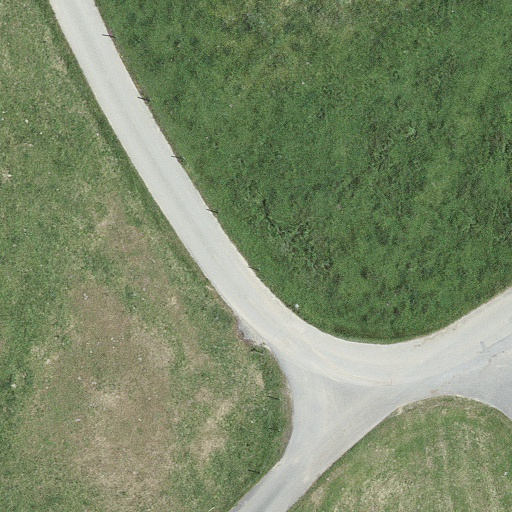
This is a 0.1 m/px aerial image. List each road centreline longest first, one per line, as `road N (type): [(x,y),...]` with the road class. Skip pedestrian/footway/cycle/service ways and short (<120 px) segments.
road 1 (track): [(67,0),(376,427)]
road 2 (track): [(511,322),(450,360),(281,511)]
